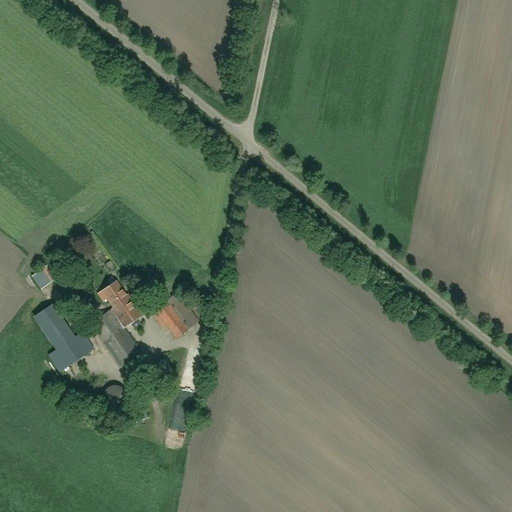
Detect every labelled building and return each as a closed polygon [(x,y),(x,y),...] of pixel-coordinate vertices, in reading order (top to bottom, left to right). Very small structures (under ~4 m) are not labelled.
[(51,264),(33,277),(41,289),(59,276),(51,264)] [(139,312),(119,281),(98,294),(105,304),(110,300),(116,309),(92,324),(117,364),(139,350),(122,323),(139,312)] [(198,321),(177,290),(150,308),(161,325),(166,322),(176,336),(198,321)] [(55,305),(36,317),(57,350),(50,354),(61,371),(96,349),(86,333),(76,340),(55,305)] [(132,398),(133,395),(132,393),(132,390),(131,388),(129,385),(127,384),(124,382),(121,382),(118,381),(116,382),(113,383),(109,385),(107,388),(106,390),(105,393),(105,396),(106,398),(106,401),(108,403),(110,405),(112,407),(115,408),(117,409),(120,409),(123,408),(125,407),(129,404),(130,403),(132,400),(132,398)]
